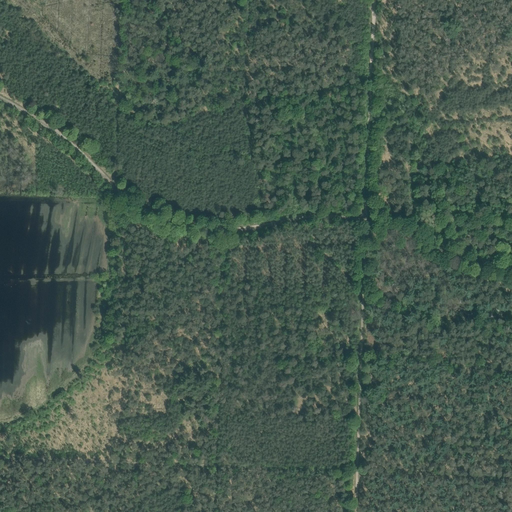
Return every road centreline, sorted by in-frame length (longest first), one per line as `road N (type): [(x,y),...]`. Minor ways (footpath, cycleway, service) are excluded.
road 1 (track): [(511,475),(106,460)]
road 2 (track): [(352,511),(363,218)]
road 3 (track): [(363,218),(372,0)]
